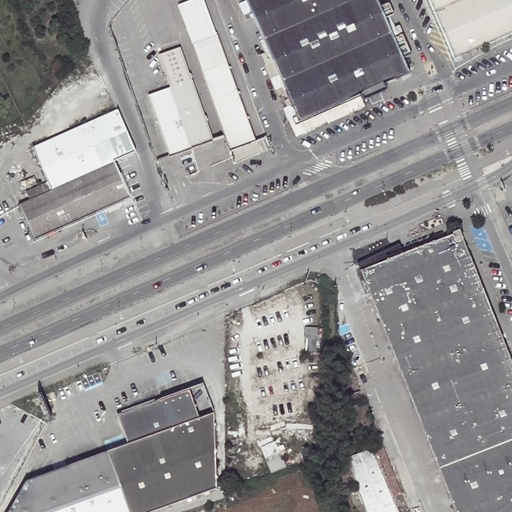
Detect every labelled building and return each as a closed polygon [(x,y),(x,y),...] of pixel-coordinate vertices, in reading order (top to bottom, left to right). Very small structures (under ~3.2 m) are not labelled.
[(208,0),(196,0),(180,6),(233,150),(259,141),(208,0)] [(242,0),(244,4),(237,7),(242,19),(249,17),(251,20),(271,66),(263,70),(268,83),(275,100),(284,97),(290,110),(281,114),(287,127),(295,123),(297,127),(409,78),(375,0),(242,0)] [(511,33),(511,0),(427,0),(453,59),(511,33)] [(192,83),(169,92),(191,151),(192,151),(213,143),(192,83)] [(191,151),(169,92),(149,99),(171,159),(192,151),(191,151)] [(34,240),(45,235),(55,231),(105,209),(114,205),(127,200),(112,166),(135,157),(117,113),(34,148),(48,182),(26,192),(31,201),(18,206),(34,240)] [(114,205),(105,209),(107,214),(116,210),(114,205)] [(55,231),(45,235),(48,239),(57,235),(55,231)] [(370,258),(360,263),(454,511),(511,511),(511,368),(460,233),(372,265),(370,258)] [(309,351),(320,351),(320,327),(310,327),(309,351)] [(127,443),(121,445),(111,449),(132,511),(144,511),(215,486),(212,410),(199,414),(188,389),(122,413),(122,429),(127,443)] [(36,417),(43,415),(40,406),(33,409),(36,417)] [(266,445),(273,471),(287,468),(280,441),(266,445)] [(394,496),(403,493),(383,444),(346,458),(357,489),(363,505),(365,511),(400,511),(397,504),(394,496)] [(132,511),(111,449),(33,476),(11,511),(132,511)] [(3,511),(11,511),(33,476),(24,480),(3,511)] [(363,505),(357,489),(350,491),(352,497),(356,508),(363,505)] [(406,500),(403,493),(394,496),(397,504),(406,500)]
